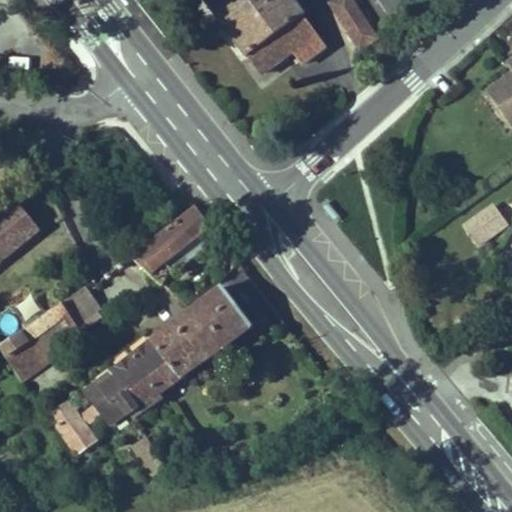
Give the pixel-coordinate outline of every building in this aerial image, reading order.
[(316,33),(304,16),(305,15),(294,0),(203,0),(247,58),(248,57),(261,75),(316,33)] [(376,40),(351,0),(336,0),(331,4),(360,50),(376,40)] [(511,74),(487,92),(511,127),(511,126),(511,74)] [(39,235),(64,218),(46,183),(0,218),(0,242),(6,255),(36,231),(39,235)] [(478,249),(511,226),(493,202),(461,225),(478,249)] [(160,269),(213,228),(196,207),(131,259),(162,286),(171,276),(168,273),(165,276),(160,269)] [(100,310),(85,287),(42,318),(48,328),(60,337),(66,345),(77,337),(71,330),(76,326),(81,332),(101,317),(97,312),(100,310)] [(160,394),(252,327),(222,288),(149,344),(139,352),(155,373),(147,378),(160,394)] [(0,346),(26,329),(40,319),(22,291),(0,306),(0,346)] [(40,319),(26,329),(32,340),(48,328),(42,318),(40,319)] [(48,328),(32,340),(43,348),(50,357),(66,345),(60,337),(48,328)] [(26,329),(0,346),(22,382),(53,360),(50,357),(43,348),(32,340),(26,329)] [(133,345),(139,352),(149,344),(144,336),(133,345)] [(113,371),(139,352),(133,345),(108,364),(113,371)] [(98,441),(87,427),(104,414),(115,427),(130,417),(131,419),(133,418),(133,419),(163,398),(160,394),(147,378),(155,373),(139,352),(113,371),(87,391),(97,405),(80,419),(69,405),(53,417),(78,454),(98,441)] [(142,434),(128,447),(156,477),(170,465),(142,434)]
